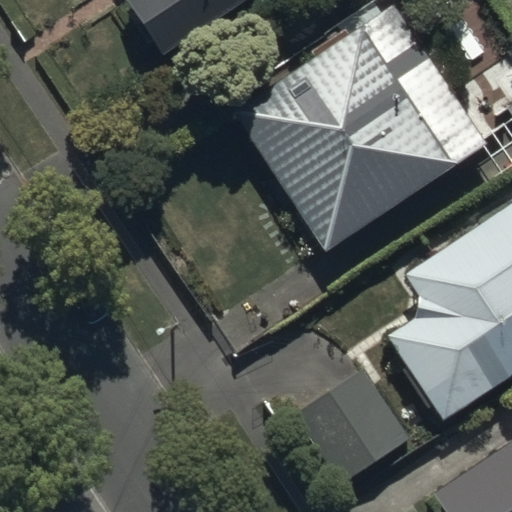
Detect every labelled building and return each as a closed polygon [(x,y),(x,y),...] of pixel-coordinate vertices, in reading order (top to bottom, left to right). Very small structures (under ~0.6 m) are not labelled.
[(123,0),(163,61),(255,0),(123,0)] [(235,120),(327,256),(487,148),(394,12),(235,120)] [(511,205),(511,208),(404,280),(418,301),(415,323),(386,343),(443,428),(511,382),(511,198),(509,201),(511,205)] [(365,373),(307,410),(356,488),(414,451),(365,373)] [(511,511),(511,446),(434,499),(442,511),(511,511)]
